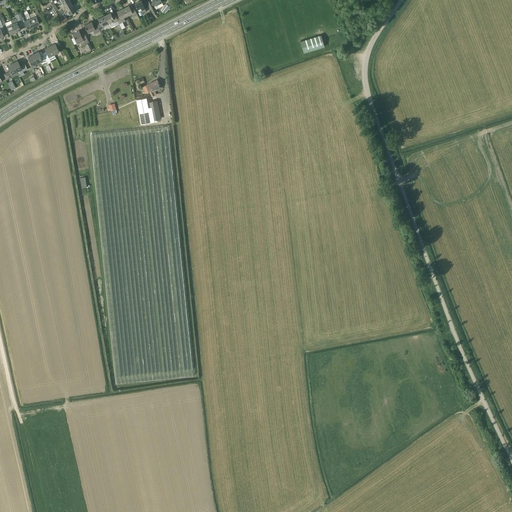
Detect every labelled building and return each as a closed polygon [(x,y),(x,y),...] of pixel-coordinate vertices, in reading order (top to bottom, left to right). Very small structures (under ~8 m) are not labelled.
[(69,0),(63,3),(66,9),(73,5),(69,0)] [(152,0),(153,0),(151,1),(150,0),(149,0),(147,2),(152,13),(153,15),(157,13),(158,12),(156,10),(154,6),(155,5),(156,6),(158,5),(159,8),(163,6),(160,0),(152,0)] [(150,9),(146,1),(142,3),(141,1),(135,4),(138,11),(142,10),(143,12),(150,9)] [(66,9),(62,11),(64,14),(68,11),(69,15),(76,11),(73,5),(66,9)] [(129,6),(123,9),(127,16),(130,15),(131,18),(137,15),(134,7),(130,9),(129,6)] [(34,12),(29,14),(29,15),(33,26),(39,24),(36,16),(39,15),(37,8),(34,10),(34,12)] [(116,16),(115,16),(119,24),(123,22),(125,21),(124,17),(127,16),(123,9),(117,12),(118,14),(116,16)] [(24,21),(21,22),(22,25),(26,24),(26,25),(27,28),(33,26),(29,15),(29,14),(28,13),(25,14),(27,20),(25,21),(24,21)] [(115,26),(119,24),(115,15),(112,16),(110,13),(104,16),(108,24),(110,28),(115,25),(115,26)] [(16,18),(11,20),(11,21),(15,32),(20,30),(19,27),(19,26),(22,25),(21,22),(19,15),(18,14),(14,15),(16,18)] [(99,21),(96,23),(97,24),(100,31),(102,30),(104,29),(103,26),(108,24),(104,16),(98,19),(99,21)] [(3,17),(0,17),(0,18),(3,26),(6,25),(6,26),(7,26),(10,34),(15,32),(11,21),(5,23),(3,17)] [(95,34),(100,31),(97,24),(94,25),(93,23),(92,23),(92,22),(85,26),(88,33),(93,30),(95,34)] [(79,31),(73,34),(74,38),(72,39),(75,45),(77,43),(80,42),(81,43),(84,42),(85,44),(89,42),(88,42),(85,34),(83,30),(79,32),(79,31)] [(324,47),(321,35),(300,41),(304,53),(324,47)] [(55,44),(50,46),(54,55),(59,52),(55,44)] [(54,55),(50,46),(45,49),(49,57),(54,55)] [(39,52),(33,54),(37,63),(39,67),(42,66),(42,65),(47,62),(45,59),(44,57),(41,58),(39,52)] [(37,63),(33,54),(28,57),(32,66),(29,68),(32,73),(35,72),(33,68),(35,67),(36,66),(35,64),(37,63)] [(17,61),(13,63),(17,72),(20,70),(21,72),(22,72),(27,69),(25,63),(20,66),(19,65),(17,61)] [(17,72),(13,63),(8,66),(10,71),(7,73),(9,78),(15,76),(18,74),(16,72),(17,72)] [(161,88),(157,80),(146,85),(149,92),(149,91),(152,96),(154,95),(155,96),(157,95),(155,91),(161,88)] [(147,102),(146,97),(136,99),(140,124),(154,121),(154,120),(161,119),(157,100),(147,102)]
